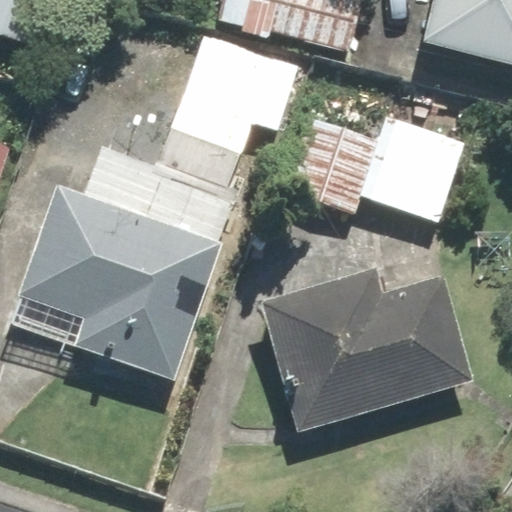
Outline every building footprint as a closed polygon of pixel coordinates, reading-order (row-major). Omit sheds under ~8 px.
[(60,0),(0,0),(0,37),(43,52),(60,0)] [(364,0),(225,0),(220,23),(351,56),(364,0)] [(511,0),(436,0),(425,48),(511,68),(511,0)] [(206,41),(185,103),(162,169),(230,191),(253,126),(279,135),(300,73),(206,41)] [(356,219),(363,200),(438,226),(465,147),(388,121),(380,145),(310,121),(285,194),(356,219)] [(0,187),(11,155),(0,151),(0,187)] [(222,250),(60,194),(22,303),(86,325),(77,351),(176,385),(222,250)] [(262,309),(300,437),(474,386),(443,281),(385,298),(378,275),(262,309)]
